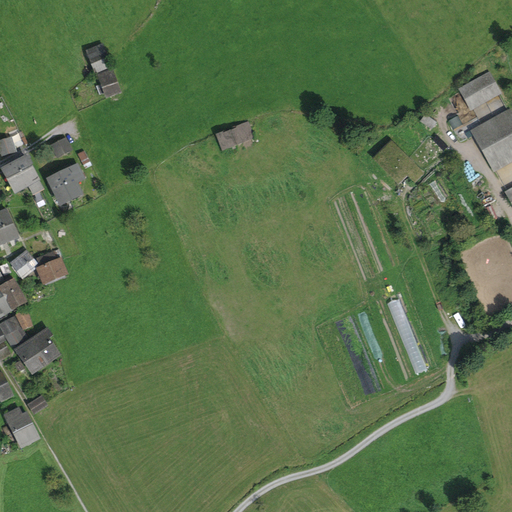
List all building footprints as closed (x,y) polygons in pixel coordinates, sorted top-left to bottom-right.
[(88,52),(97,73),(111,67),(102,45),(88,52)] [(99,74),(107,97),(120,93),(111,69),(99,74)] [(462,90),(472,108),(498,93),(488,76),(462,90)] [(494,167),(511,156),(511,117),(510,115),(475,134),(494,167)] [(217,135),(223,149),(253,136),(247,122),(217,135)] [(15,152),(11,139),(0,142),(0,149),(2,156),(15,152)] [(63,153),(70,150),(64,140),(58,143),(63,153)] [(55,151),(58,156),(63,153),(58,143),(52,146),(55,151)] [(376,158),(400,182),(407,175),(415,167),(391,143),(376,158)] [(77,154),(79,160),(86,157),(84,151),(77,154)] [(43,189),(38,180),(39,180),(27,158),(22,160),(20,157),(13,161),(15,165),(5,170),(17,193),(29,187),(33,194),(43,189)] [(398,184),(400,182),(376,158),(374,160),(398,184)] [(83,179),(77,165),(59,174),(72,198),(81,194),(75,182),(83,179)] [(407,175),(414,182),(422,174),(415,167),(407,175)] [(55,192),(61,203),(72,198),(59,174),(49,179),(51,183),(48,185),(52,194),(55,192)] [(0,243),(17,236),(7,211),(0,212),(0,243)] [(12,263),(22,277),(37,266),(27,251),(12,263)] [(53,255),(40,260),(44,268),(56,262),(53,255)] [(59,266),(65,264),(63,259),(56,262),(44,268),(38,270),(44,283),(62,275),(59,266)] [(0,285),(2,287),(0,288),(2,292),(2,291),(12,309),(25,302),(11,277),(5,280),(6,282),(0,285)] [(0,316),(5,314),(12,309),(2,291),(2,292),(0,288),(0,316)] [(12,309),(14,312),(27,305),(25,302),(12,309)] [(17,317),(24,330),(32,327),(28,312),(17,317)] [(16,318),(1,327),(7,337),(17,331),(16,330),(21,327),(16,318)] [(59,355),(47,339),(52,336),(47,330),(31,340),(34,344),(33,345),(38,353),(40,352),(48,363),(59,355)] [(12,346),(22,340),(17,331),(7,337),(12,346)] [(16,350),(32,373),(48,363),(40,352),(38,353),(33,345),(34,344),(31,340),(16,350)] [(0,358),(2,361),(10,356),(8,352),(0,356),(0,358)] [(14,366),(18,372),(24,368),(21,362),(14,366)] [(0,397),(2,401),(12,395),(1,373),(0,373),(0,397)] [(42,397),(29,405),(34,414),(47,406),(42,397)] [(7,416),(15,433),(33,424),(27,414),(23,416),(19,410),(7,416)] [(22,446),(40,438),(33,424),(15,433),(22,446)]
